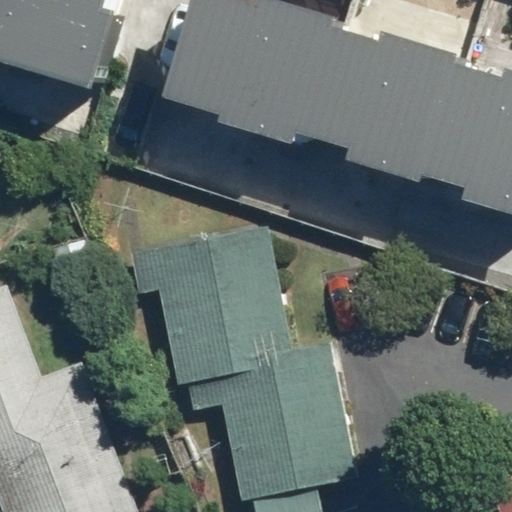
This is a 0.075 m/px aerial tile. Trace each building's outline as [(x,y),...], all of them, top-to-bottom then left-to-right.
[(10,0),(0,35),(0,41),(130,79),(151,7),(140,4),(140,0),(10,0)] [(257,118),(334,142),(335,131),(369,21),(373,12),(334,0),(299,0),(300,1),(296,0),(228,0),(201,91),(259,109),(257,118)] [(379,154),(455,177),(456,168),(490,58),(495,48),(425,26),(421,37),(369,21),(335,131),(382,145),(379,154)] [(500,192),(511,195),(511,65),(490,58),(456,168),(503,182),(500,192)] [(327,511),(322,485),(362,477),(336,343),(297,350),(273,224),(157,246),(184,383),(223,376),(247,501),(257,499),(259,511),(327,511)] [(14,286),(0,291),(0,485),(10,511),(145,511),(86,360),(48,374),(14,286)] [(511,511),(511,458),(490,466),(506,511),(511,511)]
